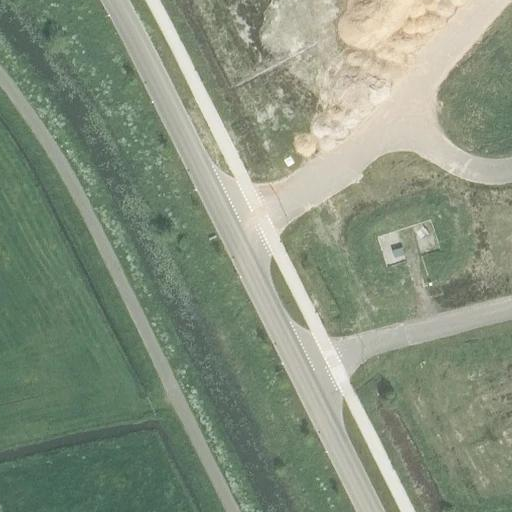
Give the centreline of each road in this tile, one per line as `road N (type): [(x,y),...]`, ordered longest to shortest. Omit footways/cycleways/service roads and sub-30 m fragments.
road 1 (unclassified): [(232,511),(76,192),(0,75)]
road 2 (secondary): [(229,231),(111,0)]
road 3 (unclassified): [(301,374),(511,314)]
road 4 (unclassified): [(229,231),(365,150),(392,123)]
road 5 (secondary): [(301,374),(229,231)]
road 6 (unclassified): [(392,123),(494,0)]
road 7 (secondary): [(368,511),(301,374)]
road 8 (unclassified): [(392,123),(469,171),(511,171)]
